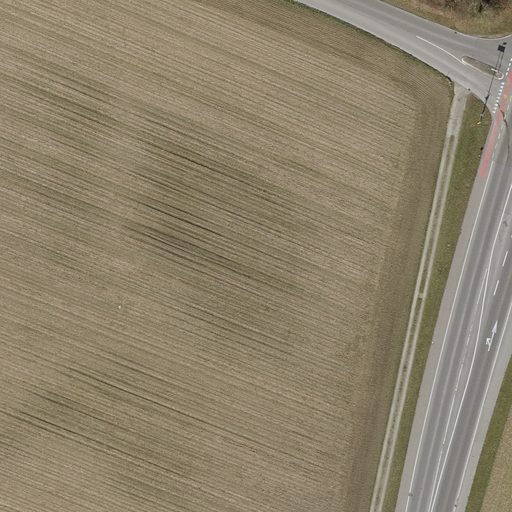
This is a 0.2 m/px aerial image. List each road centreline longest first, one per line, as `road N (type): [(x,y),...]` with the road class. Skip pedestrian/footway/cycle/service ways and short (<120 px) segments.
road 1 (track): [(468,61),(377,511)]
road 2 (primary): [(511,202),(430,511)]
